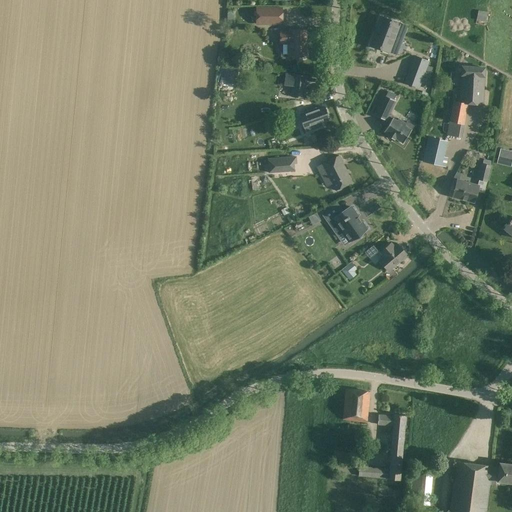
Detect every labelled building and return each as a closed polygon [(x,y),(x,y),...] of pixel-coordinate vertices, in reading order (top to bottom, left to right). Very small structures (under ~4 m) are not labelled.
[(281,8),(256,8),(256,24),(281,24),(281,8)] [(487,13),(478,11),(476,20),(485,22),(487,13)] [(381,16),(370,45),(389,52),(396,55),(402,40),(407,26),(399,23),(381,16)] [(305,30),(288,30),(288,32),(280,32),(280,43),(288,43),(288,56),(305,56),(305,30)] [(418,88),(428,61),(415,56),(405,83),(418,88)] [(226,66),(223,83),(233,84),(236,68),(226,66)] [(484,68),(462,66),(459,103),(453,102),(447,134),(461,137),(468,104),(482,105),(484,68)] [(285,74),(284,85),(292,86),(291,96),(304,98),(307,76),(285,74)] [(386,121),(386,120),(388,116),(395,101),(383,95),(374,115),(386,121)] [(300,116),(299,116),(304,128),(304,127),(305,128),(306,132),(323,126),(322,124),(321,122),(329,119),(326,111),(325,109),(324,107),(316,110),(316,108),(306,111),(299,114),(300,116)] [(392,118),(388,116),(386,120),(390,122),(384,131),(388,134),(387,135),(394,140),(395,138),(402,143),(414,126),(407,121),(405,123),(398,119),(397,120),(392,118)] [(447,141),(428,137),(423,161),(442,165),(441,165),(445,166),(447,159),(443,158),(447,141)] [(511,159),(511,150),(500,148),(498,156),(511,159)] [(338,155),(317,166),(321,174),(326,172),(335,191),(351,183),(345,171),(346,171),(338,155)] [(296,157),(268,159),(269,173),(294,171),(293,164),(287,164),(287,158),(296,157)] [(477,179),(487,181),(490,166),(481,164),(477,179)] [(257,173),(250,174),(252,191),(259,190),(257,173)] [(478,186),(456,180),(455,187),(452,197),(474,202),(478,186)] [(321,213),(336,233),(342,229),(350,241),(366,230),(350,206),(340,213),(333,204),(336,202),(320,213),(321,213)] [(394,247),(391,243),(380,253),(383,257),(379,260),(388,272),(396,265),(395,263),(406,254),(397,244),(394,247)] [(357,270),(351,263),(342,270),(350,280),(356,275),(354,272),(357,270)] [(370,392),(345,389),(342,419),(366,422),(370,392)] [(405,415),(394,414),(393,416),(378,415),(377,424),(393,426),(390,469),(360,468),(360,477),(390,479),(390,480),(401,480),(404,425),(405,415)] [(353,450),(335,448),(333,458),(351,461),(353,450)] [(491,466),(456,461),(449,511),(485,511),(490,480),(511,482),(511,464),(499,463),(498,469),(491,468),(491,466)] [(431,475),(412,473),(408,502),(428,504),(431,475)]
